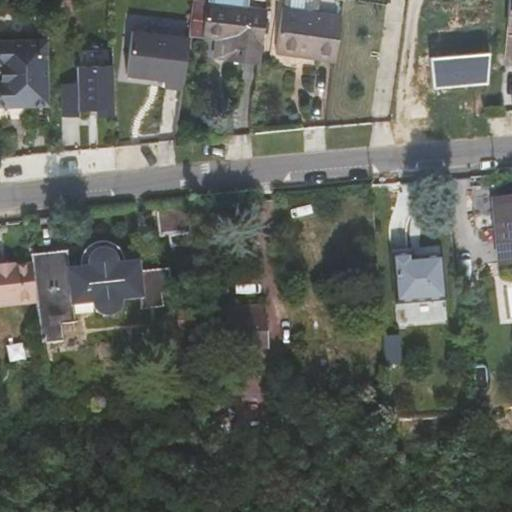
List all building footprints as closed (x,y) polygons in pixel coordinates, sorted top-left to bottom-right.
[(227,60),(262,65),(268,11),(250,9),(251,0),(208,0),(208,4),(206,4),(202,37),(218,38),(215,58),(228,59),(227,60)] [(284,0),(283,8),(277,51),(336,59),(337,53),(343,16),(317,13),(318,0),(284,0)] [(129,29),(187,31),(188,17),(129,15),(129,29)] [(183,101),(189,51),(132,44),(127,87),(166,92),(165,99),(183,101)] [(46,50),(0,51),(0,116),(9,116),(9,112),(28,111),(29,115),(49,115),(46,50)] [(115,132),(113,82),(77,84),(78,101),(62,102),(63,134),(80,134),(80,127),(97,126),(98,133),(115,132)] [(511,195),(496,197),(502,261),(511,260),(511,195)] [(194,240),(190,199),(155,203),(159,237),(172,235),(172,243),(194,240)] [(70,265),(68,248),(32,251),(33,261),(38,300),(42,342),(64,340),(62,321),(76,320),(75,302),(94,301),(95,306),(98,310),(102,312),(109,313),(114,313),(119,310),(122,306),(124,302),(124,298),(143,296),(144,306),(164,304),(163,290),(173,289),(171,264),(140,267),(139,258),(118,260),(117,255),(115,252),(110,249),(106,247),(102,247),(97,248),(93,250),(89,254),(87,258),(87,264),(70,265)] [(411,252),(391,254),(396,302),(446,297),(442,254),(412,257),(411,252)] [(0,304),(38,300),(33,261),(12,264),(11,259),(0,260),(0,304)] [(234,334),(235,346),(272,344),(269,302),(232,304),(233,314),(234,334)] [(184,328),(203,327),(201,306),(181,307),(184,328)] [(216,336),(234,334),(233,314),(214,315),(216,336)] [(8,337),(11,363),(27,361),(23,335),(8,337)] [(161,401),(179,403),(176,370),(158,372),(161,401)] [(237,429),(266,428),(265,385),(235,386),(237,429)]
